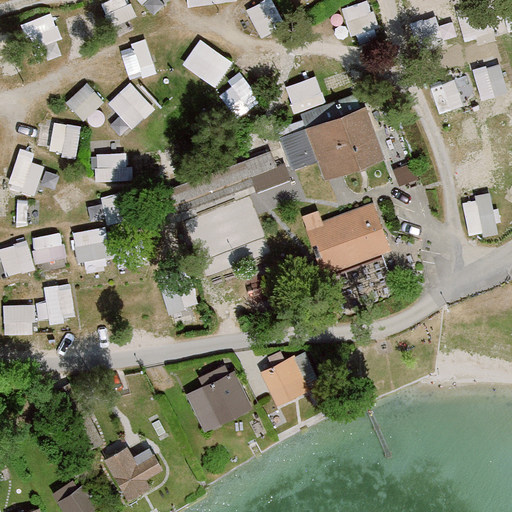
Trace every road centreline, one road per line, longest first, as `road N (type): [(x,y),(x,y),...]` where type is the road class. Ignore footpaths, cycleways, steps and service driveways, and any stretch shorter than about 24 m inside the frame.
road 1 (residential): [(0,366),(93,363),(268,335),(372,333),(479,283)]
road 2 (residential): [(384,0),(445,166),(457,242),(479,283)]
